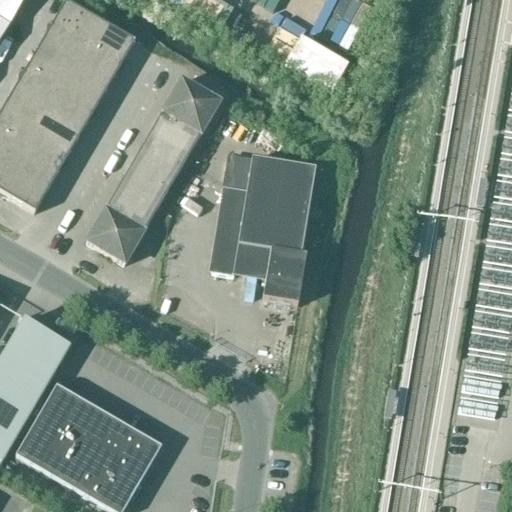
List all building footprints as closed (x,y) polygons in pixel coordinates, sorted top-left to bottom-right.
[(0,0),(0,24),(9,29),(26,0),(0,0)] [(84,52),(99,27),(64,7),(50,32),(84,52)] [(345,7),(335,26),(355,36),(365,17),(345,7)] [(0,44),(9,29),(0,24),(0,44)] [(119,72),(134,47),(99,27),(84,52),(119,72)] [(70,76),(84,52),(50,32),(36,56),(70,76)] [(337,34),(319,65),(337,75),(352,49),(342,43),(345,38),(337,34)] [(105,96),(119,72),(84,52),(70,76),(105,96)] [(56,100),(70,76),(36,56),(21,80),(56,100)] [(91,120),(105,96),(70,76),(56,100),(91,120)] [(42,124),(56,100),(21,80),(7,104),(42,124)] [(199,140),(218,108),(180,86),(161,118),(199,140)] [(76,145),(91,120),(56,100),(42,124),(76,145)] [(0,132),(28,149),(42,124),(7,104),(0,116),(0,132)] [(180,173),(199,140),(161,118),(142,151),(180,173)] [(62,169),(76,145),(42,124),(28,149),(62,169)] [(0,164),(14,173),(28,149),(0,132),(0,164)] [(48,193),(62,169),(28,149),(14,173),(48,193)] [(161,205),(180,173),(142,151),(123,183),(161,205)] [(224,193),(210,278),(232,282),(233,277),(265,282),(261,305),(296,311),(305,261),(301,261),(314,174),(250,164),(230,161),(224,193)] [(0,195),(14,173),(0,164),(0,195)] [(0,198),(34,218),(48,193),(14,173),(0,195),(0,198)] [(142,238),(161,205),(123,183),(104,216),(142,238)] [(485,185),(484,185),(479,213),(481,213),(486,214),(491,186),(485,185)] [(123,270),(142,238),(104,216),(86,248),(123,270)] [(416,236),(415,236),(410,264),(412,264),(416,265),(418,265),(422,237),(421,237),(416,236)] [(212,326),(220,307),(212,303),(203,323),(212,326)] [(0,468),(0,469),(69,352),(23,325),(0,363),(0,468)] [(101,511),(124,511),(159,453),(55,392),(15,461),(101,511)] [(390,397),(389,397),(384,425),(385,425),(390,426),(391,426),(396,398),(394,398),(390,397)]
